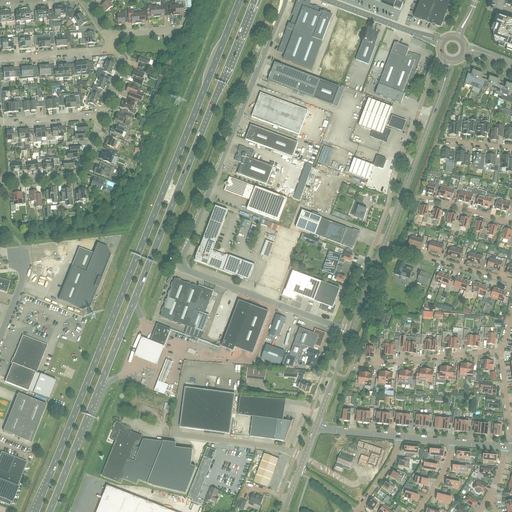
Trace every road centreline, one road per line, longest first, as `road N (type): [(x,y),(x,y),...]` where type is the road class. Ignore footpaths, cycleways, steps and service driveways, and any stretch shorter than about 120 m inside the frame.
road 1 (primary): [(240,0),(35,511)]
road 2 (primary): [(49,511),(254,0)]
road 3 (unclassified): [(350,332),(180,263),(285,0)]
road 4 (residential): [(383,243),(449,58)]
road 5 (residential): [(355,364),(501,350)]
road 6 (unclassified): [(0,183),(73,176),(99,116)]
road 7 (residential): [(511,281),(383,243)]
road 8 (unclassified): [(443,43),(323,0)]
